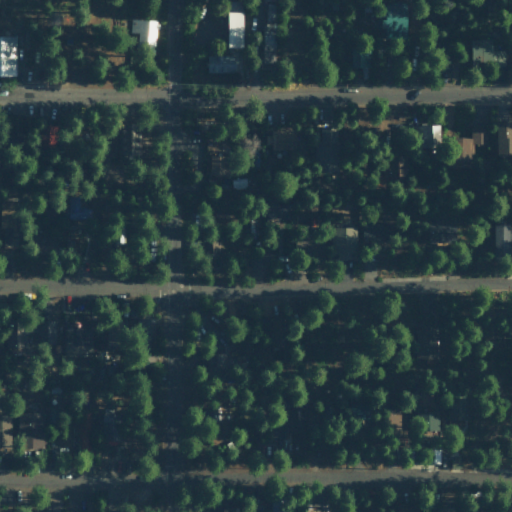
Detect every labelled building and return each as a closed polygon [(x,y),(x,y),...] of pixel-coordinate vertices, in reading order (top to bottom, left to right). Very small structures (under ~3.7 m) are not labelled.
[(227,48),(242,48),(241,1),(226,2),(227,48)] [(263,46),(272,47),(274,4),(264,3),(263,46)] [(405,38),(404,4),(379,4),(380,38),(405,38)] [(15,36),(0,36),(0,76),(15,77),(15,36)] [(504,65),(504,50),(491,50),(490,39),(469,39),(470,66),(504,65)] [(351,67),(368,67),(368,48),(351,48),(351,67)] [(206,71),(234,72),(234,56),(206,55),(206,71)] [(511,156),(511,121),(495,121),(494,156),(511,156)] [(137,156),(139,124),(118,123),(117,155),(137,156)] [(410,148),(438,147),(437,125),(409,126),(410,148)] [(313,143),(314,172),(337,171),(336,127),(319,127),(319,143),(313,143)] [(448,137),(447,162),(470,163),(470,143),(486,144),(486,128),(469,127),(469,138),(448,137)] [(295,149),(294,130),(270,130),(271,150),(295,149)] [(209,176),(229,176),(230,156),(209,156),(209,176)] [(387,156),(387,182),(406,182),(405,156),(387,156)] [(265,220),(287,221),(287,203),(277,203),(277,199),(266,199),(265,220)] [(511,218),(507,218),(507,224),(493,224),(492,255),(508,255),(508,245),(511,245),(511,218)] [(361,224),(361,243),(388,242),(388,223),(361,224)] [(426,243),(454,242),(454,223),(426,224),(426,243)] [(332,260),(354,260),(354,228),(331,228),(332,260)] [(42,245),(44,235),(32,233),(30,243),(42,245)] [(220,258),(220,233),(200,233),(199,257),(220,258)] [(294,236),(294,256),(318,255),(318,235),(294,236)] [(77,255),(78,238),(65,238),(64,254),(77,255)] [(264,319),(268,349),(283,347),(280,317),(264,319)] [(154,319),(136,319),(137,334),(154,334),(154,319)] [(5,348),(22,348),(22,321),(4,322),(5,348)] [(55,344),(54,321),(35,321),(35,345),(55,344)] [(64,355),(92,354),(91,326),(63,327),(64,355)] [(436,359),(435,327),(414,328),(415,359),(436,359)] [(247,336),(228,336),(229,354),(247,354),(247,336)] [(206,380),(225,381),(226,355),(207,354),(206,380)] [(420,405),(431,405),(432,390),(421,390),(420,405)] [(447,419),(465,419),(464,395),(447,395),(447,419)] [(281,431),(302,431),(302,405),(294,405),(294,399),(282,399),(281,431)] [(42,410),(17,411),(18,445),(43,444),(42,410)] [(89,449),(90,412),(79,411),(78,448),(89,449)] [(0,450),(8,451),(9,414),(0,413),(0,450)] [(101,439),(119,439),(120,413),(102,413),(101,439)] [(284,511),(284,502),(270,501),(270,511),(284,511)] [(395,511),(418,511),(418,508),(410,509),(410,502),(395,502),(395,511)] [(255,511),(255,503),(238,506),(238,511),(255,511)] [(486,511),(488,510),(469,503),(465,511),(486,511)]
